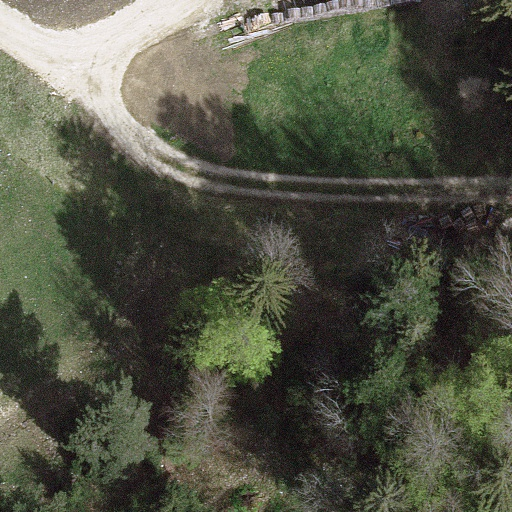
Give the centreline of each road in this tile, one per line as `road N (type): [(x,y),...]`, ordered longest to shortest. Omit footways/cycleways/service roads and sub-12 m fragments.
road 1 (track): [(126,116),(154,155),(209,176),(336,189),(511,187)]
road 2 (track): [(154,155),(141,201),(149,249),(141,284),(0,410)]
road 3 (track): [(126,116),(0,26)]
road 4 (track): [(185,0),(140,55),(126,116)]
